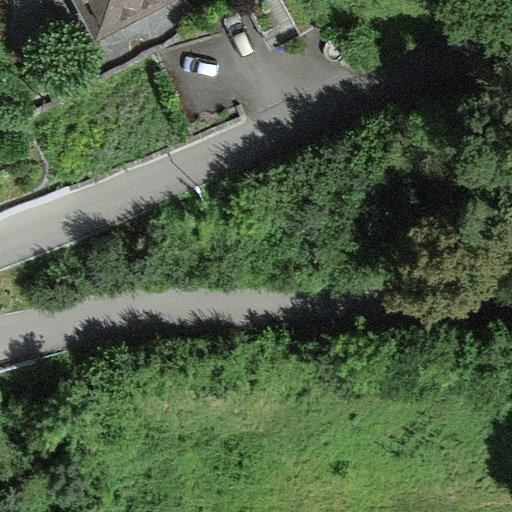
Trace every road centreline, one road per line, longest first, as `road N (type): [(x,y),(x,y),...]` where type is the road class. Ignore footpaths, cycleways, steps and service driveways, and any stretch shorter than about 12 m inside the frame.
road 1 (residential): [(511,20),(0,238)]
road 2 (residential): [(0,336),(125,313),(511,291)]
